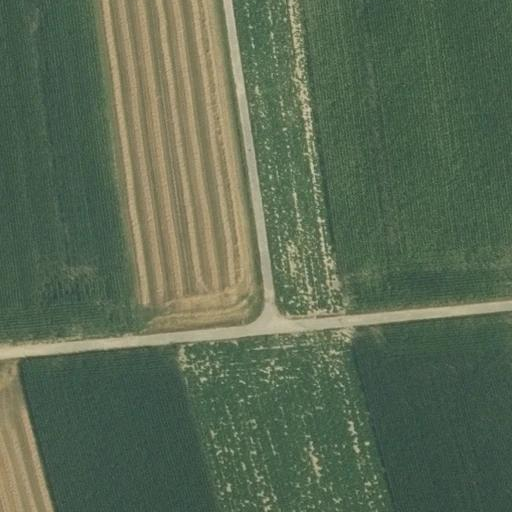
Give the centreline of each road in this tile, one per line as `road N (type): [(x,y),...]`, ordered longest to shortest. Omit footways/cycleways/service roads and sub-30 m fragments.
road 1 (track): [(511,306),(0,354)]
road 2 (track): [(225,0),(273,329)]
